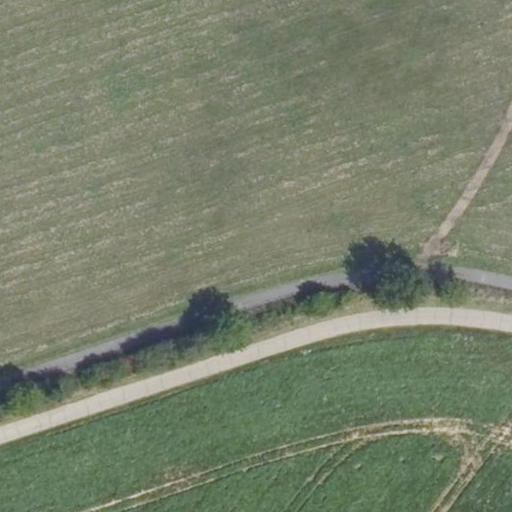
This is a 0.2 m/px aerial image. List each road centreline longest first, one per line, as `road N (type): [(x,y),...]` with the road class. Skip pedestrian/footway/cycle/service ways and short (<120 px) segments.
road 1 (unclassified): [(511,326),(449,318),(362,323),(0,439)]
road 2 (track): [(0,389),(348,279),(461,274),(511,284)]
